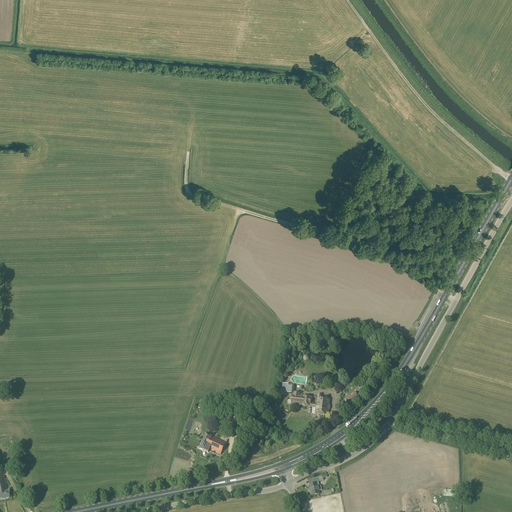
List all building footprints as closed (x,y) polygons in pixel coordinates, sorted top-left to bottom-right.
[(293,394),(294,385),(288,384),(282,383),(281,393),(293,394)] [(348,405),(358,398),(354,392),(344,400),(348,405)] [(300,396),(300,394),(293,393),(293,395),(292,395),(291,405),(301,406),(311,407),(316,408),(315,415),(327,416),(329,400),(321,399),(321,395),(318,395),(317,399),(316,405),(311,404),(312,398),(300,396)] [(239,427),(240,415),(227,413),(226,426),(239,427)] [(220,455),(226,444),(212,437),(206,434),(199,449),(208,453),(209,450),(220,455)] [(317,484),(317,483),(323,481),(323,479),(327,478),(327,476),(320,477),(310,480),(308,480),(309,486),(312,497),(319,495),(318,492),(321,491),(320,487),(318,487),(317,484)] [(7,492),(4,478),(0,478),(0,500),(9,499),(7,492)]
